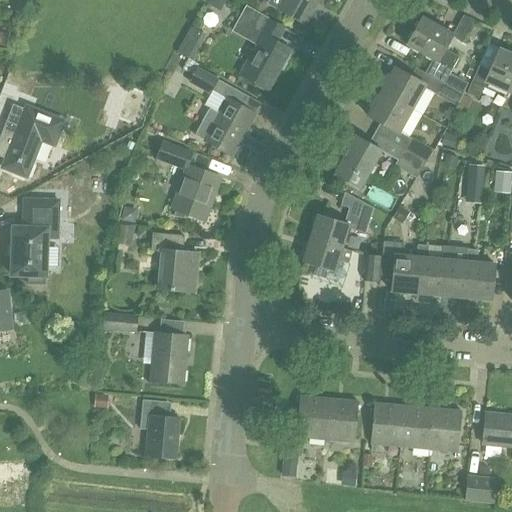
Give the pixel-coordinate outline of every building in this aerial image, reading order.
[(208,0),(207,2),(220,9),(224,0),(208,0)] [(280,0),(276,8),(305,25),(319,0),(280,0)] [(239,74),(268,91),(291,51),(277,43),(285,28),(246,6),(231,32),(255,45),(239,74)] [(442,82),(463,95),(469,84),(450,73),(459,57),(447,50),(454,38),(462,42),(473,22),(462,16),(452,36),(422,19),(408,44),(419,51),(433,58),(425,73),(442,82)] [(177,53),(191,61),(205,36),(190,28),(177,53)] [(8,32),(0,29),(0,43),(5,45),(8,32)] [(508,93),(511,84),(511,54),(499,49),(493,63),(482,58),(469,90),(468,93),(479,98),(484,88),(495,93),(497,88),(508,93)] [(188,83),(209,95),(218,78),(197,66),(196,67),(186,62),(183,69),(192,74),(188,83)] [(395,68),(380,93),(412,111),(425,88),(426,86),(411,77),(395,68)] [(202,140),(232,157),(256,114),(242,107),(248,96),(221,82),(215,94),(225,99),(217,113),(209,108),(194,135),(202,140)] [(442,82),(435,94),(456,107),(463,95),(442,82)] [(119,117),(138,124),(149,97),(130,89),(119,117)] [(367,116),(398,134),(412,111),(380,93),(367,116)] [(41,141),(54,146),(64,122),(26,107),(25,110),(12,105),(0,136),(0,157),(5,159),(2,168),(26,178),(41,141)] [(442,143),(457,149),(461,139),(445,134),(442,143)] [(355,137),(334,174),(360,190),(382,152),(355,137)] [(410,138),(403,149),(426,162),(434,150),(410,137),(410,138)] [(205,172),(185,165),(189,151),(162,141),(155,160),(185,171),(171,209),(175,211),(174,216),(184,218),(185,215),(204,222),(221,178),(205,172)] [(426,162),(403,149),(398,160),(394,166),(417,179),(426,162)] [(444,165),(455,168),(458,158),(447,155),(444,165)] [(468,194),(483,195),(486,167),(470,166),(468,194)] [(511,173),(495,172),(494,193),(510,194),(511,173)] [(246,212),(257,217),(266,195),(255,190),(246,212)] [(317,214),(309,240),(340,248),(346,228),(365,234),(373,208),(345,193),(341,206),(350,208),(346,223),(317,214)] [(29,284),(46,284),(46,278),(49,278),(50,240),(60,240),(61,201),(22,200),(22,228),(11,228),(11,276),(29,276),(29,284)] [(391,218),(402,225),(410,213),(399,206),(391,218)] [(136,211),(124,209),(122,221),(134,222),(136,211)] [(117,244),(128,246),(131,226),(119,225),(117,244)] [(158,290),(195,293),(198,254),(181,252),(183,237),(153,235),(152,250),(161,250),(158,290)] [(302,263),(335,273),(339,261),(348,264),(352,251),(309,240),(302,263)] [(391,292),(415,294),(419,257),(416,257),(402,256),(403,244),(383,242),(382,257),(381,270),(393,271),(391,292)] [(415,294),(439,297),(443,259),(441,259),(427,258),(428,246),(417,245),(416,257),(419,257),(415,294)] [(466,261),(467,250),(442,247),(441,259),(443,259),(439,297),(464,299),(467,261),(466,261)] [(464,299),(491,301),(495,264),(477,262),(478,251),(467,250),(466,261),(467,261),(464,299)] [(366,282),(379,283),(381,257),(363,255),(361,279),(366,279),(366,282)] [(0,330),(11,329),(7,291),(0,292),(0,330)] [(101,330),(136,333),(137,316),(103,313),(101,330)] [(150,381),(183,385),(188,336),(154,333),(150,381)] [(94,407),(105,408),(106,396),(95,395),(94,407)] [(296,438),(325,440),(329,399),(300,396),(296,438)] [(325,440),(354,443),(358,401),(329,399),(325,440)] [(144,455),(175,459),(179,419),(170,418),(172,403),(142,400),(139,430),(147,430),(144,455)] [(400,447),(404,406),(374,403),(370,444),(400,447)] [(428,450),(432,409),(404,406),(400,447),(428,450)] [(428,450),(458,453),(462,412),(432,409),(428,450)] [(511,448),(511,455),(511,461),(511,415),(484,413),(481,445),(511,448)] [(285,459),(298,461),(299,449),(286,447),(285,459)] [(364,454),(363,466),(371,467),(372,455),(364,454)] [(0,510),(38,509),(35,465),(0,466),(0,510)] [(484,502),(495,503),(496,479),(467,477),(465,501),(484,502)]
